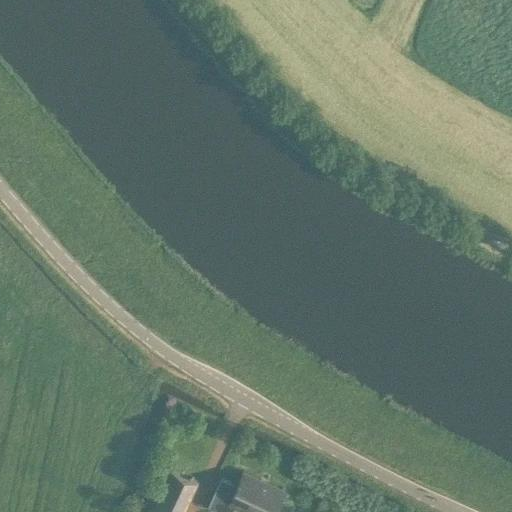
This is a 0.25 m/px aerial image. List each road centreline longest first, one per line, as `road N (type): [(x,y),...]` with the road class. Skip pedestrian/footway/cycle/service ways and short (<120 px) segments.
road 1 (tertiary): [(455,511),(162,352),(0,190)]
road 2 (track): [(511,195),(367,115),(264,0)]
road 3 (track): [(78,511),(115,419),(162,352)]
